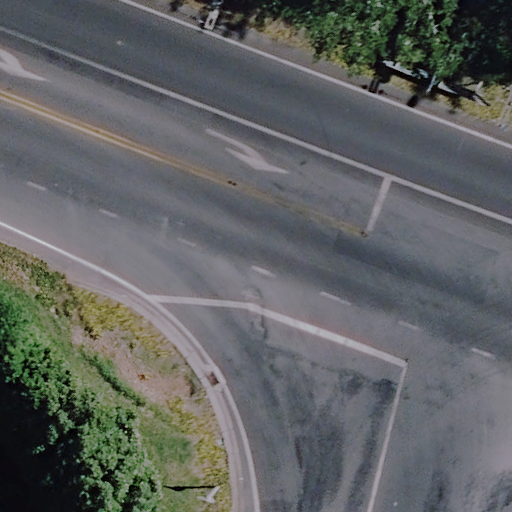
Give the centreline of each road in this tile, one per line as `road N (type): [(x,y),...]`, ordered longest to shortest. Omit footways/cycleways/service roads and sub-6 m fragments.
road 1 (primary): [(0,92),(438,262)]
road 2 (primary): [(438,262),(369,511)]
